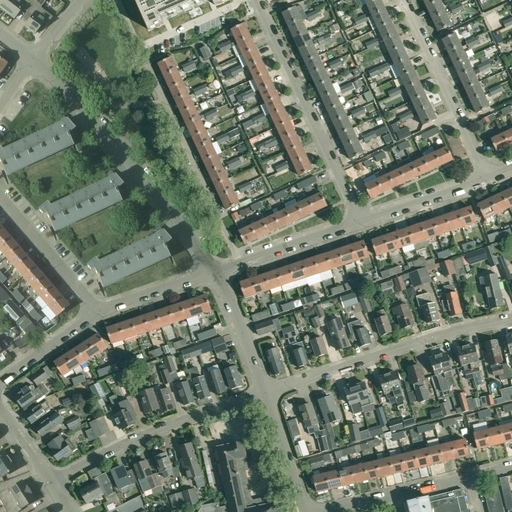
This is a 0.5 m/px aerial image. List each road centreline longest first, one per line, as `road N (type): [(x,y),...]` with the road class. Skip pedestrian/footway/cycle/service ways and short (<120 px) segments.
road 1 (residential): [(239,264),(116,0)]
road 2 (residential): [(213,272),(150,187),(32,58)]
road 3 (residential): [(264,392),(511,318)]
road 4 (residential): [(361,223),(257,0)]
road 5 (residential): [(51,482),(132,440),(264,392)]
road 6 (residential): [(488,179),(406,0)]
road 7 (residential): [(99,313),(0,197)]
road 8 (residential): [(330,511),(471,476)]
road 9 (residential): [(361,223),(488,179)]
road 10 (residential): [(264,392),(213,272)]
road 11 (residential): [(239,264),(361,223)]
road 12 (residential): [(306,511),(264,392)]
road 13 (residential): [(99,313),(213,272)]
road 14 (residential): [(0,381),(99,313)]
